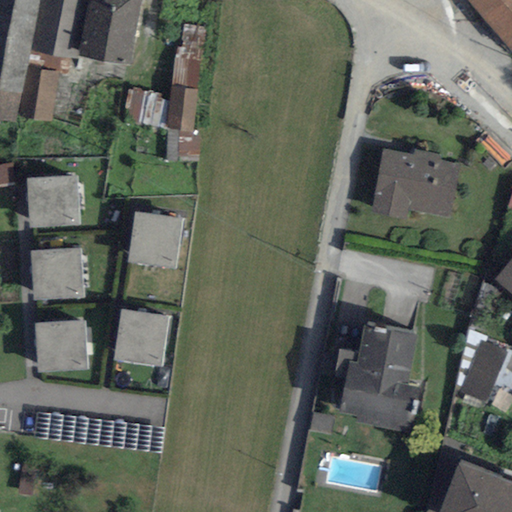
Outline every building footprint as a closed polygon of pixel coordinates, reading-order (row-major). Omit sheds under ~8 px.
[(28,43),(36,0),(0,0),(0,82),(20,86),(28,43)] [(86,0),(36,0),(28,43),(76,52),(77,48),(86,0)] [(137,0),(86,0),(77,48),(127,57),(137,0)] [(511,0),(477,0),(511,43),(511,0)] [(181,55),(182,83),(205,82),(204,54),(181,55)] [(200,128),(203,85),(176,84),(174,127),(200,128)] [(456,161),(385,149),(376,205),(407,210),(408,202),(448,208),(456,161)] [(18,165),(0,166),(0,182),(19,181),(18,165)] [(29,176),(32,221),(77,218),(75,173),(29,176)] [(137,208),(131,254),(174,259),(180,214),(137,208)] [(78,245),(34,247),(36,291),(80,289),(78,245)] [(511,260),(502,274),(511,282),(511,260)] [(121,306),(115,353),(161,359),(168,312),(121,306)] [(83,317),(38,320),(41,366),(86,363),(83,317)] [(352,377),(346,406),(410,418),(415,388),(402,386),(411,337),(370,329),(366,350),(339,345),(333,373),(352,377)] [(475,338),(462,392),(497,400),(510,346),(475,338)] [(511,511),(511,477),(464,458),(445,504),(465,511),(511,511)]
